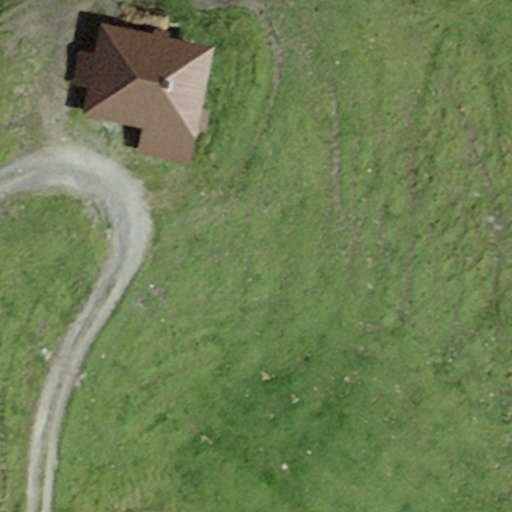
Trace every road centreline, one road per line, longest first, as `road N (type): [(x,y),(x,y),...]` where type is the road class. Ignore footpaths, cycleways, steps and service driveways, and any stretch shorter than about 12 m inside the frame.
road 1 (unclassified): [(0,183),(80,170),(117,187),(132,220),(121,272),(72,357),(55,405),(38,511)]
road 2 (track): [(57,169),(52,65),(77,0)]
